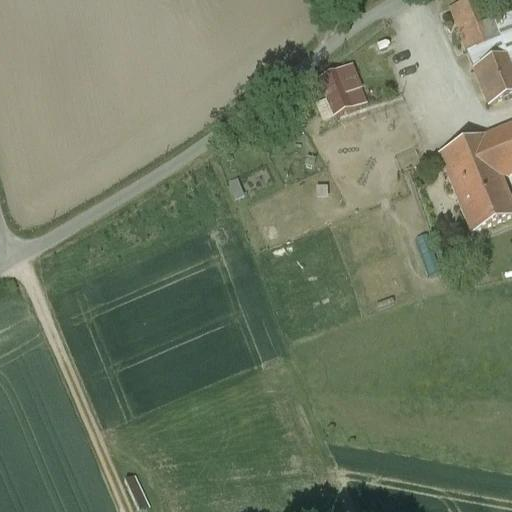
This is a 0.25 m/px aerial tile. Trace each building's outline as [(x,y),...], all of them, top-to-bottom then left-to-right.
[(511,76),(490,26),(486,15),(479,18),(472,1),(450,10),(489,109),(511,99),(511,76)] [(511,17),(490,26),(511,76),(511,17)] [(391,40),(369,49),(375,64),(397,55),(391,40)] [(350,70),(319,82),(335,119),(365,107),(350,70)] [(511,129),(484,141),(481,142),(442,159),(441,158),(439,159),(440,162),(470,235),(469,235),(470,238),(473,237),(473,236),(511,220),(511,211),(501,183),(511,177),(511,129)] [(454,256),(431,260),(433,271),(456,267),(454,256)]
